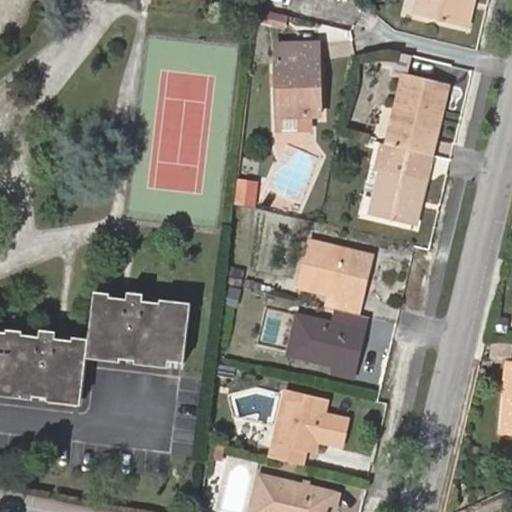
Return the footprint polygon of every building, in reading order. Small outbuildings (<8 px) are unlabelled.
[(460,0),(412,0),(409,14),(455,25),(460,0)] [(311,77),(317,76),(316,39),(275,39),(276,113),(318,112),(317,93),(311,92),(311,77)] [(381,139),(427,149),(436,111),(429,109),(438,78),(400,69),(392,101),(389,101),(381,139)] [(429,109),(436,111),(444,79),(438,78),(429,109)] [(381,139),(371,136),(364,164),(373,167),(363,210),(410,220),(427,149),(381,139)] [(232,206),(254,208),(256,181),(235,179),(232,206)] [(309,236),(306,250),(319,254),(320,249),(343,255),(346,245),(309,236)] [(354,273),(363,275),(369,251),(346,245),(343,255),(320,249),(319,254),(306,250),(299,280),(315,284),(316,278),(331,283),(329,291),(349,295),(354,273)] [(329,291),(325,305),(334,307),(355,312),(363,275),(354,273),(349,295),(329,291)] [(94,293),(88,339),(86,353),(120,356),(119,360),(134,362),(135,357),(184,362),(189,303),(159,300),(158,303),(141,302),(142,296),(126,294),(125,300),(111,298),(111,295),(94,293)] [(353,366),(365,315),(355,312),(334,307),(330,320),(295,312),(287,350),(329,360),(353,366)] [(86,353),(88,339),(72,337),(71,341),(55,339),(55,333),(39,332),(38,337),(23,336),(23,332),(6,330),(6,334),(0,332),(0,388),(33,393),(33,397),(47,398),(47,394),(80,398),(86,353)] [(351,374),(353,366),(329,360),(329,368),(351,374)] [(511,364),(506,364),(500,430),(511,430),(511,364)] [(287,388),(271,452),(304,460),(306,448),(315,449),(318,438),(324,413),(327,398),(287,388)] [(324,413),(318,438),(333,441),(341,437),(345,421),(338,417),(324,413)] [(328,511),(333,491),(258,472),(248,511),(328,511)]
